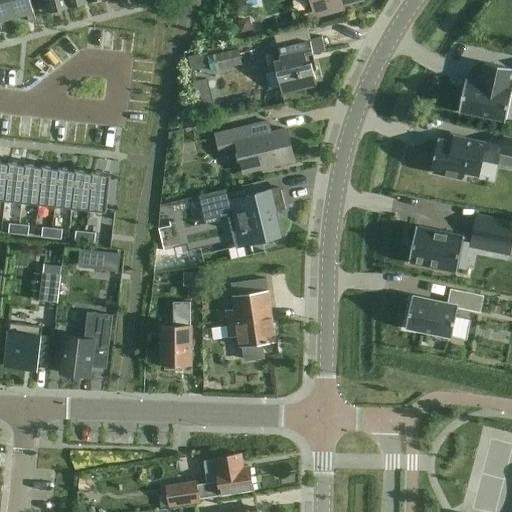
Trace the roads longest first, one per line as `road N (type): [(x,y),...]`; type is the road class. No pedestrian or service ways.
road 1 (tertiary): [(327,416),(331,210),(352,120),(417,0)]
road 2 (residential): [(28,408),(327,416)]
road 3 (residential): [(39,103),(114,111),(120,65),(85,62)]
